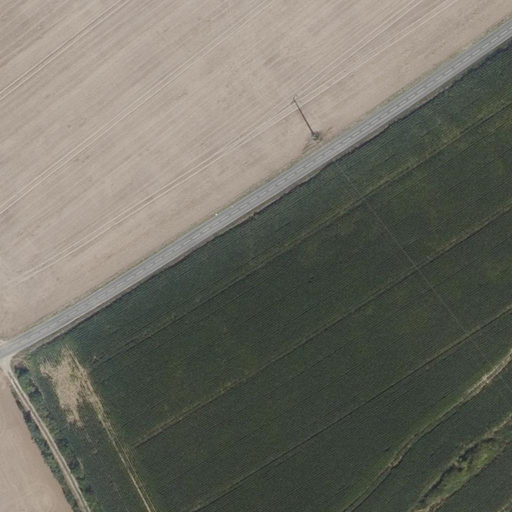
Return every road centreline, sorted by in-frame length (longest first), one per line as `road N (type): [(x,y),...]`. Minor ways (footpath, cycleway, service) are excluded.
road 1 (tertiary): [(0,353),(217,223),(511,26)]
road 2 (track): [(0,357),(87,511)]
road 3 (track): [(511,427),(419,511)]
